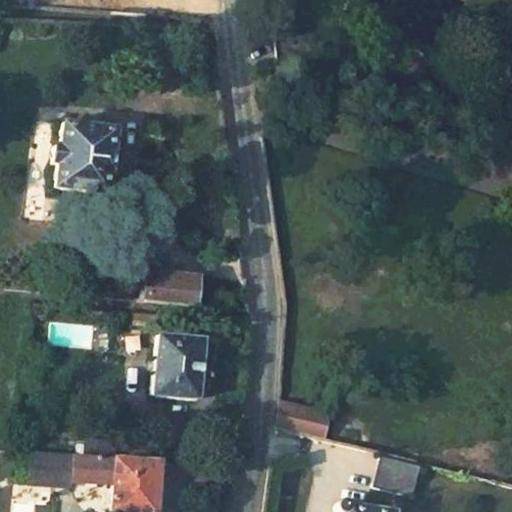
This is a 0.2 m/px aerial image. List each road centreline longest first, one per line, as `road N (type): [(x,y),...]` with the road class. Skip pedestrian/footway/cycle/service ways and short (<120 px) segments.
road 1 (tertiary): [(227,0),(264,357),(242,511)]
road 2 (unknown): [(237,77),(511,189)]
